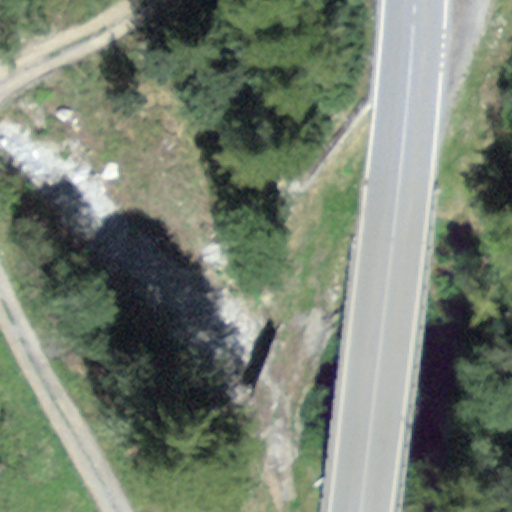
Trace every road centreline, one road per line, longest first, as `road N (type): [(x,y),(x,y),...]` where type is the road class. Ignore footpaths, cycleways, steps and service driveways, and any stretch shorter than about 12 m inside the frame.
road 1 (tertiary): [(362,511),(414,0)]
road 2 (track): [(111,511),(0,300)]
road 3 (track): [(284,511),(271,439),(274,404),(305,324)]
road 4 (track): [(401,157),(459,0)]
road 5 (track): [(142,0),(125,18),(0,84)]
